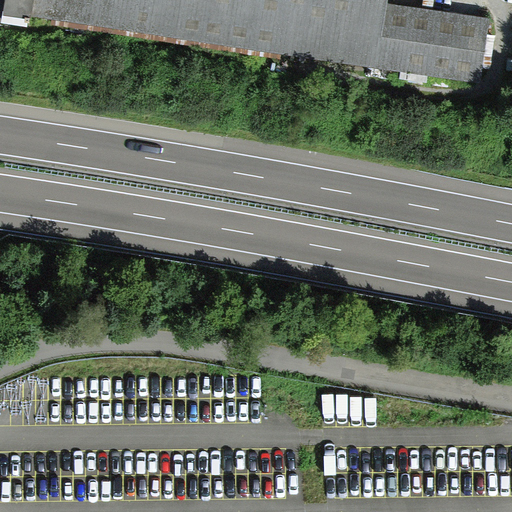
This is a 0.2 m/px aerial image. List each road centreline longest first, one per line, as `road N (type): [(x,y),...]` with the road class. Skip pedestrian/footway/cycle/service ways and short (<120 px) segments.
road 1 (residential): [(0,363),(71,343),(161,341),(511,402)]
road 2 (motorway): [(0,193),(511,282)]
road 3 (motorway): [(511,223),(0,134)]
